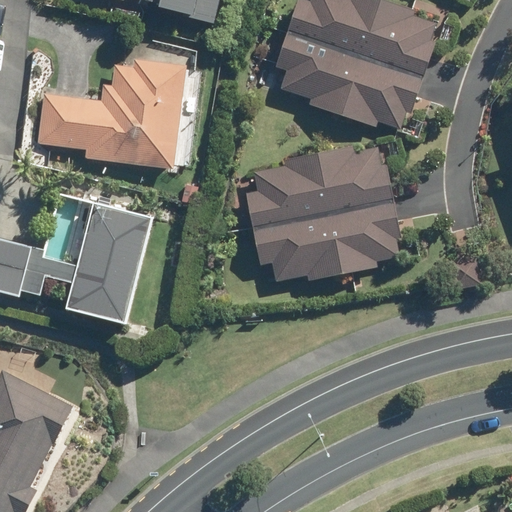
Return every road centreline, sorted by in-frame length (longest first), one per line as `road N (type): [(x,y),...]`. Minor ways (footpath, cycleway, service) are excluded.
road 1 (secondary): [(171,511),(255,441),(361,387),(511,346)]
road 2 (secondary): [(511,395),(386,433),(243,511)]
road 3 (residential): [(465,230),(458,157),(467,103),(511,4)]
